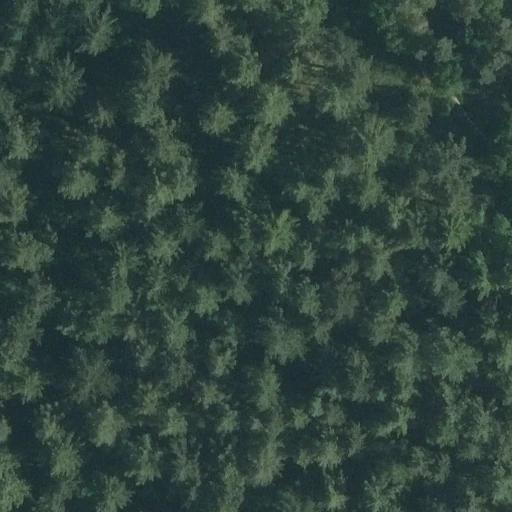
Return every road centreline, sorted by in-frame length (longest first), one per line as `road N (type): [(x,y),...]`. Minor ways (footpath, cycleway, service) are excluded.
road 1 (track): [(406,31),(443,76),(471,151),(511,175)]
road 2 (track): [(0,99),(109,28),(128,0)]
